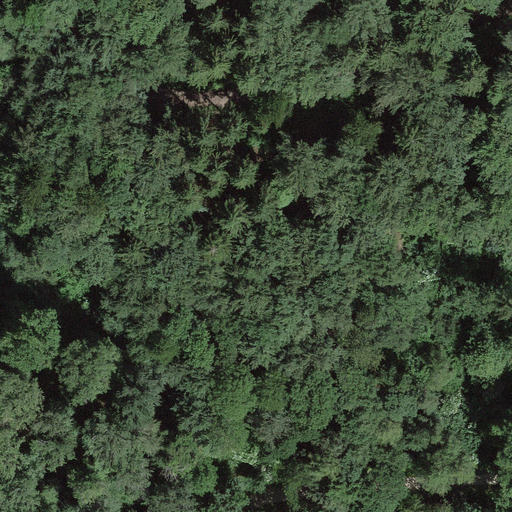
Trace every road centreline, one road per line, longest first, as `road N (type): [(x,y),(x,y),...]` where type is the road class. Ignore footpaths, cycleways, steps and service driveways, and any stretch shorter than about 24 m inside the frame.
road 1 (track): [(43,0),(137,78),(264,90),(511,26)]
road 2 (track): [(226,511),(264,496),(353,485),(511,478)]
